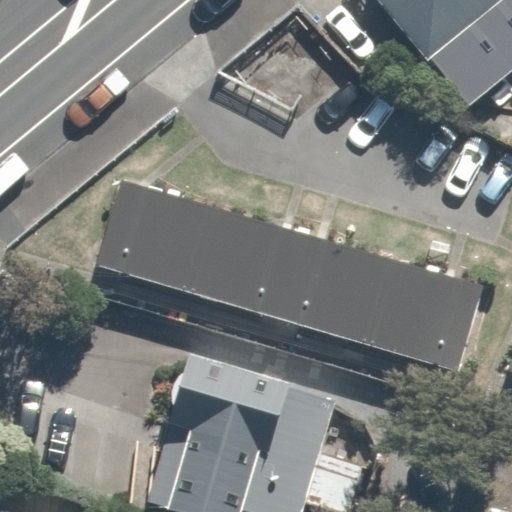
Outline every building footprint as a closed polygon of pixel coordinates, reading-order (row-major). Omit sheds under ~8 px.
[(511,52),(511,0),(366,0),(452,103),(511,52)] [(485,319),(103,204),(75,299),(456,414),(485,319)] [(511,318),(485,372),(511,385),(511,318)] [(177,343),(127,497),(173,511),(295,511),(334,394),(177,343)] [(0,511),(46,511),(0,501),(0,511)]
